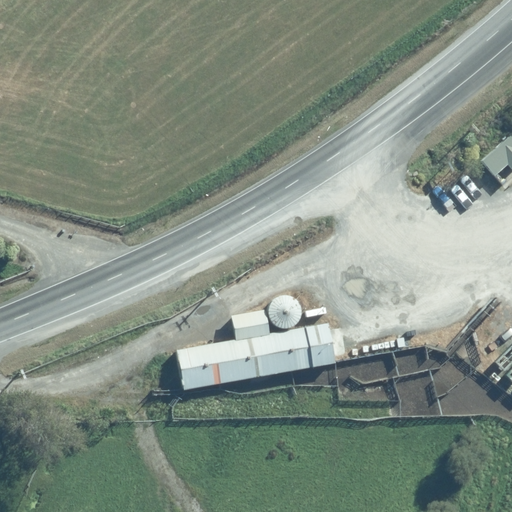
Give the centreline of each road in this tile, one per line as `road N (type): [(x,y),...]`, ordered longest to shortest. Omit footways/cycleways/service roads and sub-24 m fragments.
road 1 (secondary): [(511,19),(292,184),(207,234),(0,325)]
road 2 (unknown): [(344,148),(416,240),(447,237),(511,207)]
